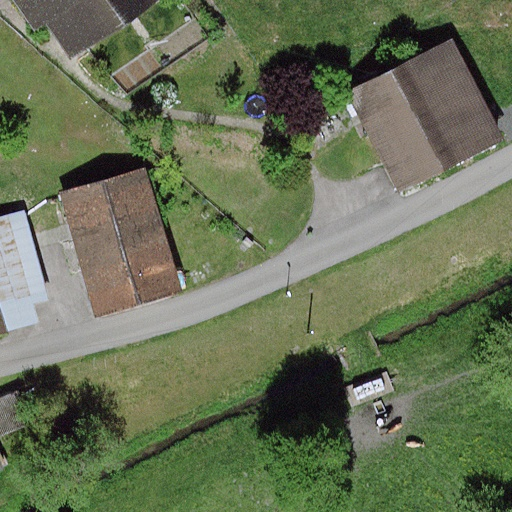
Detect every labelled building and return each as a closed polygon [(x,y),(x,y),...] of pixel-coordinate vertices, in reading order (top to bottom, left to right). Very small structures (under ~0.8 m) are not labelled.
[(13,0),(34,31),(50,21),(73,56),(157,0),(13,0)] [(440,47),(337,97),(382,189),(485,139),(440,47)] [(138,171),(57,188),(83,308),(164,291),(138,171)] [(23,213),(0,219),(0,301),(9,332),(37,324),(30,299),(47,294),(23,213)] [(0,301),(0,335),(9,332),(0,301)] [(18,393),(0,400),(0,437),(31,424),(18,393)]
